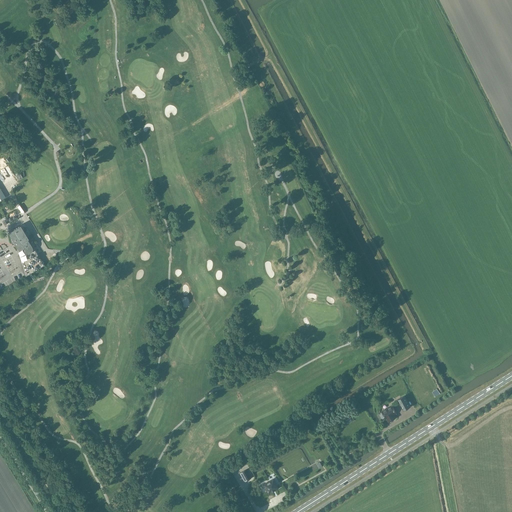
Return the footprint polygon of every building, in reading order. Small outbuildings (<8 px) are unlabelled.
[(15,242),(17,246),(16,246),(25,277),(44,265),(28,239),(29,238),(27,235),(27,233),(26,232),(26,231),(25,231),(25,230),(24,229),(21,225),(9,232),(13,239),(11,239),(12,243),(15,242)] [(397,400),(403,411),(411,407),(405,396),(397,400)] [(393,405),(381,411),(386,419),(387,419),(388,422),(396,418),(394,415),(397,414),(393,405)] [(240,473),(245,482),(251,478),(247,469),(240,473)] [(263,485),(268,495),(279,489),(273,479),(263,485)]
